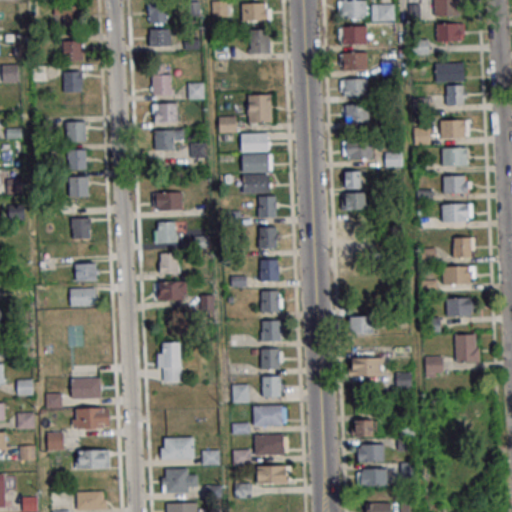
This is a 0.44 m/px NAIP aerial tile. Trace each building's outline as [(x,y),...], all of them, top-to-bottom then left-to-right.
[(338,0),(338,17),(366,17),(365,0),(338,0)] [(433,0),(433,14),(460,14),(459,0),(433,0)] [(211,16),(229,16),(229,1),(211,1),(211,16)] [(166,2),(148,2),(148,22),(166,22),(166,2)] [(268,2),(241,2),(241,20),(268,20),(268,2)] [(80,26),(81,5),(54,4),(54,15),(63,15),(63,26),(80,26)] [(372,20),(394,20),(394,4),(372,4),(372,20)] [(436,23),(436,40),(463,40),(463,23),(436,23)] [(365,43),(365,26),(338,26),(338,43),(365,43)] [(170,29),(148,28),(148,45),(170,46),(170,29)] [(250,29),(250,53),(269,53),(269,29),(250,29)] [(62,60),(82,60),(82,36),(62,36),(62,60)] [(428,40),(419,40),(419,50),(428,50),(428,40)] [(339,69),(366,69),(366,52),(339,52),(339,69)] [(248,84),(269,84),(269,60),(248,60),(248,84)] [(463,62),(434,62),(434,81),(463,81),(463,62)] [(152,94),(172,94),(172,66),(152,66),(152,94)] [(63,70),(63,90),(82,90),(82,70),(63,70)] [(340,78),(340,96),(367,96),(367,78),(340,78)] [(188,98),(203,98),(203,82),(188,82),(188,98)] [(466,84),(445,84),(445,104),(466,104),(466,84)] [(271,122),(271,94),(247,94),(247,122),(271,122)] [(152,102),(152,122),(177,122),(177,102),(152,102)] [(342,104),(342,121),(368,121),(368,104),(342,104)] [(218,132),(235,132),(235,115),(218,116),(218,132)] [(467,119),(440,119),(440,136),(467,136),(467,119)] [(85,121),(66,121),(66,141),(85,141),(85,121)] [(414,143),(428,143),(428,127),(414,127),(414,143)] [(154,150),(173,150),(173,138),(184,138),(184,129),(154,129),(154,150)] [(241,132),(241,172),(271,172),(271,153),(269,153),(269,132),(241,132)] [(372,140),(342,140),(342,157),(372,157),(372,140)] [(467,164),(467,147),(441,147),(441,164),(467,164)] [(87,149),(68,149),(68,169),(87,169),(87,149)] [(400,153),(386,152),(386,165),(400,165),(400,153)] [(342,187),(361,187),(361,171),(342,171),(342,187)] [(241,192),(269,192),(269,175),(241,175),(241,192)] [(442,192),(470,192),(470,175),(442,175),(442,192)] [(87,176),(68,176),(68,196),(87,196),(87,176)] [(8,193),(22,193),(22,178),(8,178),(8,193)] [(181,191),(155,191),(155,209),(181,209),(181,191)] [(341,192),(341,209),(367,209),(367,192),(341,192)] [(257,197),(275,196),(276,217),(257,218),(257,197)] [(441,203),(441,221),(472,221),(472,203),(441,203)] [(90,237),(90,217),(71,217),(71,237),(90,237)] [(153,221),(153,242),(176,242),(176,229),(184,229),(184,221),(153,221)] [(257,228),(276,227),(276,248),(258,249),(257,228)] [(368,234),(346,234),(346,249),(368,249),(368,234)] [(452,256),(474,256),(474,236),(452,236),(452,256)] [(159,273),(178,273),(178,252),(159,252),(159,273)] [(258,261),(277,260),(277,281),(259,282),(258,261)] [(74,262),(74,280),(96,280),(96,262),(74,262)] [(473,265),(442,265),(442,283),(473,283),(473,265)] [(186,299),(186,280),(156,280),(156,299),(186,299)] [(69,287),(69,305),(97,305),(97,287),(69,287)] [(260,292),(278,291),(279,312),(260,313),(260,292)] [(446,316),(474,316),(474,297),(446,297),(446,316)] [(349,333),(373,333),(373,316),(349,316),(349,333)] [(261,321),(280,321),(280,342),(262,342),(261,321)] [(82,325),(68,325),(68,345),(82,345),(82,325)] [(455,361),(478,361),(478,333),(455,333),(455,361)] [(181,342),(158,342),(158,381),(181,381),(181,342)] [(260,349),(278,349),(279,370),(261,370),(260,349)] [(441,355),(425,355),(425,376),(441,376),(441,355)] [(381,374),(381,356),(351,356),(351,374),(381,374)] [(261,377),(280,376),(280,397),(262,398),(261,377)] [(70,379),(100,379),(101,399),(71,399),(70,379)] [(24,380),(24,389),(19,389),(19,394),(32,394),(32,380),(24,380)] [(232,384),(232,401),(247,401),(247,384),(232,384)] [(252,407),(282,406),(282,426),(253,427),(252,407)] [(76,410),(106,409),(107,429),(77,430),(76,410)] [(33,428),(33,412),(16,412),(16,428),(33,428)] [(376,435),(376,419),(354,419),(354,435),(376,435)] [(47,449),(62,449),(62,432),(47,432),(47,449)] [(254,436),(284,435),(285,454),(255,455),(254,436)] [(163,439),(193,438),(193,459),(163,459),(163,439)] [(384,443),(356,443),(356,460),(384,460),(384,443)] [(19,445),(19,459),(35,459),(35,445),(19,445)] [(233,449),(233,463),(249,463),(249,448),(233,449)] [(219,464),(219,449),(202,449),(202,464),(219,464)] [(79,450),(109,450),(110,470),(80,470),(79,450)] [(256,467),(286,466),(287,485),(257,486),(256,467)] [(195,468),(162,468),(162,492),(195,492),(195,468)] [(356,468),(356,485),(386,485),(386,468),(356,468)] [(250,497),(250,482),(235,482),(235,497),(250,497)] [(76,492),(102,492),(103,500),(106,500),(106,511),(76,511),(76,492)] [(166,511),(166,503),(196,502),(196,511),(166,511)] [(415,511),(415,502),(399,503),(399,511),(415,511)] [(365,511),(390,511),(390,503),(365,503),(365,511)]
